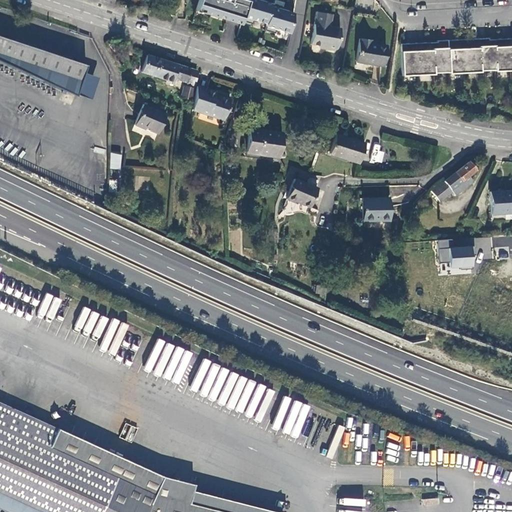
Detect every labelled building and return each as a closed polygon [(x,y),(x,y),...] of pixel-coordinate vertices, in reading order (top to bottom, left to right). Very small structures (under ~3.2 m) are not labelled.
[(205,10),(205,13),(210,15),(211,12),(227,17),(232,0),(198,0),(196,7),(205,10)] [(241,21),(247,0),(232,0),(227,17),(211,12),(210,15),(241,24),(241,21)] [(257,0),(247,0),(241,21),(251,24),(252,19),(266,23),(272,4),(258,0),(257,0)] [(282,2),(274,0),(272,0),(272,4),(266,23),(264,30),(274,33),(275,29),(289,33),(293,13),(280,9),(282,2)] [(329,26),(331,14),(315,11),(310,44),(325,47),(327,49),(333,51),(336,49),(339,28),(329,26)] [(0,37),(0,62),(74,96),(86,66),(0,37)] [(487,38),(477,39),(479,71),(493,70),(494,70),(493,47),(493,45),(488,46),(487,40),(487,38)] [(494,71),(509,70),(507,38),(497,39),(498,47),(493,47),(494,70),(493,70),(494,71)] [(359,39),(355,62),(382,66),(385,45),(369,43),(369,40),(359,39)] [(479,71),(477,39),(467,39),(467,48),(462,49),(464,73),(479,72),(479,71)] [(448,72),(446,40),(436,41),(436,43),(436,49),(431,49),(432,50),(433,73),(448,72)] [(448,74),(464,73),(462,49),(457,49),(457,40),(446,40),(448,72),(448,74)] [(433,73),(432,50),(426,51),(426,43),(416,44),(418,75),(433,75),(433,73)] [(402,76),(418,75),(416,44),(406,44),(406,52),(400,52),(402,76)] [(140,72),(172,83),(173,79),(194,86),(197,72),(145,55),(140,72)] [(183,86),(181,97),(190,99),(193,89),(183,86)] [(215,92),(196,86),(192,111),(223,121),(230,100),(214,95),(215,92)] [(164,114),(142,104),(133,125),(144,130),(144,129),(155,134),(164,114)] [(249,129),(245,153),(267,156),(267,157),(278,159),(281,133),(249,129)] [(335,134),(328,154),(357,164),(364,144),(335,134)] [(371,161),(381,162),(383,145),(373,144),(371,161)] [(120,169),(122,154),(111,153),(110,168),(120,169)] [(444,180),(428,193),(436,203),(449,194),(452,198),(470,185),(465,177),(474,170),(468,163),(444,180)] [(294,179),(284,204),(307,214),(317,189),(294,179)] [(511,213),(511,190),(488,192),(489,200),(490,215),(511,213)] [(361,221),(388,221),(388,198),(361,198),(361,221)] [(450,239),(435,240),(437,263),(447,263),(448,267),(458,266),(458,269),(470,269),(469,255),(474,255),(473,246),(450,248),(450,239)] [(239,387),(249,394),(255,385),(234,371),(227,380),(239,387)] [(261,400),(265,386),(258,383),(254,398),(261,400)] [(273,394),(265,427),(308,438),(310,433),(321,436),(318,447),(339,452),(347,420),(329,416),(328,419),(317,416),(320,406),(273,394)] [(0,493),(41,511),(228,511),(189,502),(192,490),(193,485),(162,477),(0,403),(0,493)] [(278,511),(192,490),(189,502),(228,511),(278,511)] [(41,511),(0,493),(0,507),(10,511),(41,511)] [(438,504),(437,496),(423,497),(424,506),(438,504)]
